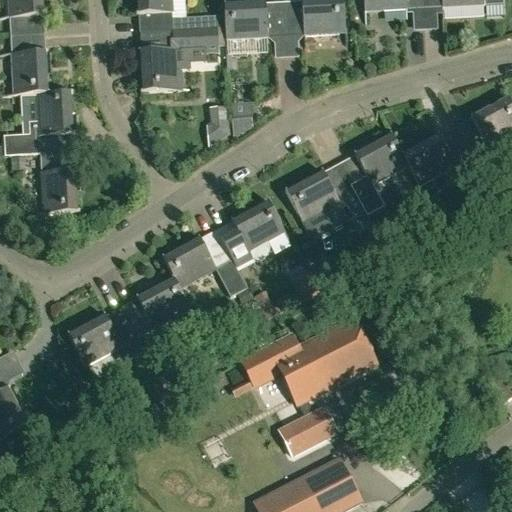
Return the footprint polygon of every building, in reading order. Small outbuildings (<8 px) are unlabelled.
[(8,0),(10,20),(10,38),(44,36),(43,18),(46,18),(44,0),(8,0)] [(140,35),(174,33),(171,0),(135,0),(136,17),(139,17),(140,35)] [(285,38),(346,34),(343,0),(304,0),(301,0),(301,3),(283,4),(285,38)] [(407,15),(424,14),(423,0),(364,0),(365,14),(407,12),(407,15)] [(443,9),(484,7),(503,5),(503,0),(423,0),(424,14),(437,13),(444,13),(443,9)] [(225,30),(226,41),(285,38),(283,4),(266,5),(266,3),(224,6),(225,16),(225,30)] [(217,31),(225,30),(225,16),(195,17),(195,30),(217,29),(217,31)] [(218,54),(218,46),(226,45),(226,41),(225,30),(217,31),(217,29),(205,30),(196,30),(195,30),(191,31),(192,51),(205,51),(205,55),(218,54)] [(174,33),(140,35),(141,52),(139,53),(141,95),(183,92),(182,73),(176,73),(175,52),(192,51),(191,31),(174,33)] [(10,38),(14,99),(36,97),(51,97),(48,54),(45,54),(44,36),(10,38)] [(5,159),(40,157),(74,155),(73,137),(76,137),(73,95),(51,97),(36,97),(37,125),(29,125),(29,138),(4,139),(5,159)] [(472,160),(476,168),(492,159),(488,152),(511,138),(511,105),(508,98),(471,118),(472,121),(467,124),(466,122),(455,128),(460,137),(472,160)] [(210,125),(207,127),(209,149),(230,136),(228,109),(209,110),(210,125)] [(233,119),(232,119),(234,142),(253,130),(252,118),(233,119)] [(402,156),(409,169),(419,188),(472,160),(460,137),(455,128),(445,133),(446,135),(441,138),(439,136),(402,156)] [(355,158),(339,167),(356,198),(409,169),(402,156),(391,136),(354,156),(355,158)] [(40,157),(43,217),(80,215),(78,174),(75,174),(74,155),(40,157)] [(304,226),(356,198),(339,167),(324,175),(323,173),(286,193),(304,226)] [(232,224),(216,233),(233,263),(232,263),(238,273),(254,264),(253,262),(255,262),(257,263),(259,262),(261,262),(263,261),(264,260),(266,259),(267,257),(268,256),(269,254),(270,252),(270,250),(270,248),(269,246),(269,244),(285,235),(268,202),(231,222),(232,224)] [(233,263),(216,233),(201,241),(200,239),(163,259),(173,279),(180,292),(216,273),(221,282),(231,300),(247,290),(238,273),(232,263),(233,263)] [(309,276),(292,284),(301,301),(313,294),(325,288),(325,287),(317,271),(309,276)] [(138,302),(122,310),(138,340),(155,331),(191,312),(185,301),(180,292),(173,279),(136,299),(138,302)] [(274,310),(265,294),(252,301),(264,323),(279,314),(277,309),(274,310)] [(138,340),(122,310),(106,318),(105,316),(68,336),(86,369),(116,353),(122,366),(137,358),(144,354),(145,354),(138,340)] [(298,405),(299,405),(306,419),(279,433),(292,458),(337,434),(325,410),(314,415),(307,401),(376,366),(354,322),(299,351),(292,337),(269,349),(298,405)] [(148,361),(144,354),(137,358),(141,366),(148,361)] [(152,365),(159,377),(160,378),(176,369),(169,356),(152,365)] [(0,373),(0,440),(30,425),(2,373),(0,373)] [(230,390),(235,400),(252,391),(247,381),(230,390)] [(511,397),(499,382),(488,391),(503,408),(511,400),(511,397)] [(254,505),(257,511),(345,511),(362,504),(340,461),(254,505)] [(511,465),(502,474),(511,485),(511,465)]
